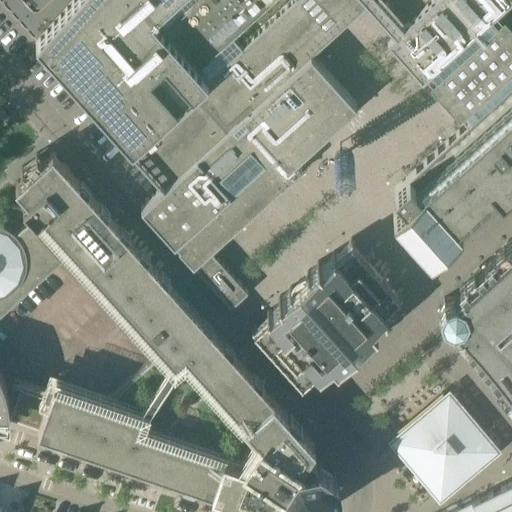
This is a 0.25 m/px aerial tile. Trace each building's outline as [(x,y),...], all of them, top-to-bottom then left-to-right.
[(73,0),(35,43),(163,185),(140,205),(230,305),(247,290),(210,249),(301,166),(295,159),(356,104),(311,53),(328,37),(315,24),(333,8),(345,22),(369,0),(73,0)] [(511,0),(432,0),(387,42),(421,80),(430,73),(457,103),(471,119),(393,188),(404,201),(392,212),(430,254),(461,226),(458,222),(495,188),(501,194),(511,184),(511,0)] [(138,324),(127,334),(143,353),(149,360),(106,399),(53,381),(50,390),(22,380),(9,417),(38,426),(37,428),(269,508),(275,499),(284,487),(288,490),(291,502),(291,504),(303,511),(323,511),(328,511),(339,494),(335,474),(318,463),(304,466),(300,462),(314,441),(234,353),(190,304),(177,290),(169,280),(52,150),(41,160),(26,173),(15,183),(27,198),(22,203),(34,216),(31,219),(2,245),(0,243),(0,315),(60,261),(119,326),(130,316),(128,314),(130,312),(143,326),(140,328),(138,324)] [(316,263),(317,264),(308,272),(308,271),(306,273),(307,273),(306,274),(307,275),(292,288),(291,287),(290,288),(290,287),(288,289),(289,289),(280,297),(279,296),(278,298),(280,300),(269,311),(268,310),(266,312),(268,313),(253,327),(252,327),(251,328),(252,330),(253,329),(301,382),(300,383),(301,384),(303,383),(302,382),(318,368),(318,369),(319,371),(321,369),(320,369),(332,358),(337,363),(338,362),(337,361),(346,353),(349,356),(350,354),(365,340),(366,339),(367,340),(368,338),(366,335),(373,328),(374,328),(375,329),(377,327),(372,322),(384,311),(384,312),(386,311),(385,309),(385,310),(384,309),(399,295),(400,296),(401,294),(400,293),(399,293),(352,240),(351,238),(349,240),(350,240),(334,254),(334,253),(333,252),(332,253),(332,254),(320,265),(318,262),(316,263)] [(439,309),(443,319),(453,325),(454,324),(459,329),(457,332),(474,351),(476,353),(488,368),(507,392),(511,399),(511,238),(459,287),(461,290),(456,295),(455,294),(444,298),(439,309)] [(0,407),(9,407),(9,402),(8,396),(7,390),(5,385),(4,379),(2,374),(0,369),(0,407)] [(397,440),(440,490),(491,448),(448,397),(397,440)] [(511,511),(511,481),(462,506),(465,511),(511,511)]
